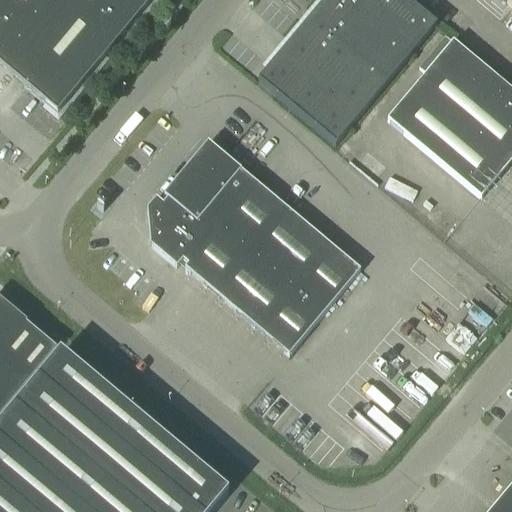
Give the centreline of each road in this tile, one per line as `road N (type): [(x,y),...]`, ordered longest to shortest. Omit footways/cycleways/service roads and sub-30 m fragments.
road 1 (unclassified): [(35,237),(53,276),(338,511)]
road 2 (unclassified): [(35,237),(232,0)]
road 3 (unclassified): [(382,511),(511,363)]
